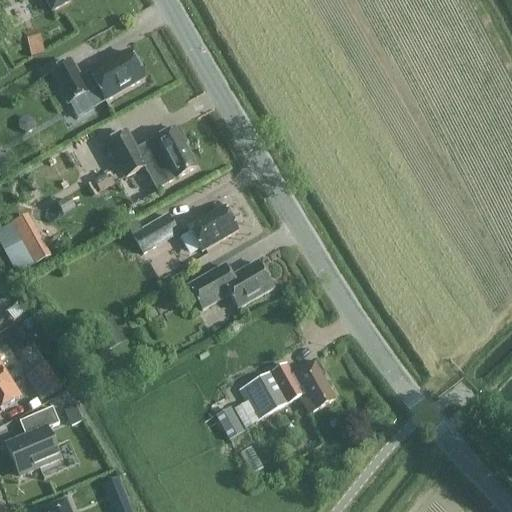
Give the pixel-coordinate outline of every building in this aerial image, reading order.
[(44,0),(52,14),(71,3),(69,0),(44,0)] [(41,41),(27,45),(31,59),(45,55),(41,41)] [(133,61),(128,53),(81,80),(71,63),(50,75),(68,106),(97,89),(105,104),(144,81),(140,73),(141,68),(137,62),(133,61)] [(196,169),(185,148),(186,144),(178,130),(136,153),(126,133),(105,144),(124,180),(145,169),(157,191),(176,181),(196,169)] [(238,234),(224,209),(188,229),(202,254),(238,234)] [(133,238),(144,256),(179,236),(168,217),(142,232),(133,238)] [(137,223),(128,229),(133,238),(142,232),(137,223)] [(37,248),(44,244),(38,234),(20,244),(33,268),(44,262),(37,248)] [(273,291),(258,264),(231,279),(224,267),(189,288),(202,312),(229,297),(238,312),(273,291)] [(112,320),(94,330),(104,348),(122,338),(112,320)] [(12,341),(24,333),(19,325),(7,333),(12,341)] [(299,400),(309,417),(335,403),(323,380),(324,376),(316,362),(291,376),(286,366),(240,392),(257,424),(299,400)] [(26,377),(41,402),(62,390),(47,365),(26,377)] [(0,411),(19,399),(0,368),(0,411)] [(7,447),(21,478),(58,461),(45,432),(59,426),(52,410),(27,421),(33,436),(7,447)] [(215,419),(230,444),(245,435),(231,410),(215,419)] [(128,502),(119,481),(102,487),(110,509),(128,502)] [(70,511),(66,501),(42,511),(70,511)]
